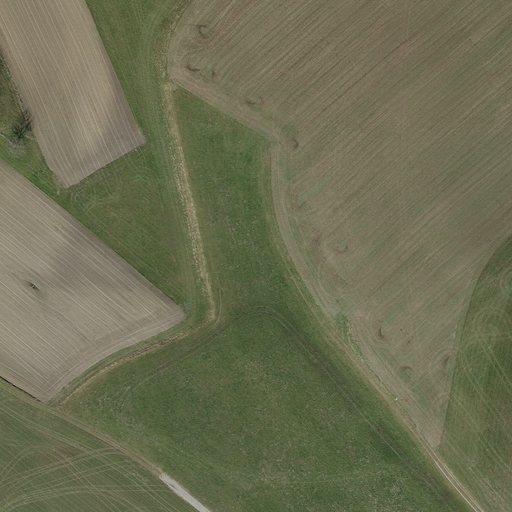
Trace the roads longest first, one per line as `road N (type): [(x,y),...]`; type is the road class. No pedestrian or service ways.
road 1 (track): [(483,511),(347,354),(278,255),(263,176)]
road 2 (track): [(0,384),(134,457),(201,511)]
